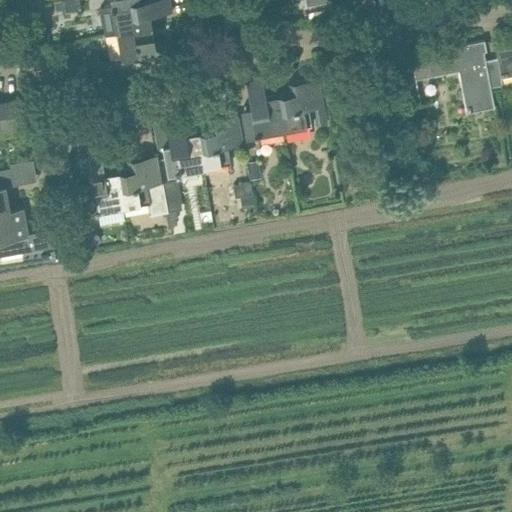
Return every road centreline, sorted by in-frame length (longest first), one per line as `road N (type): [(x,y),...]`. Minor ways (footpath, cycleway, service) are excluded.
road 1 (residential): [(511,13),(365,44),(237,33)]
road 2 (residential): [(237,33),(126,120),(100,128),(71,118)]
